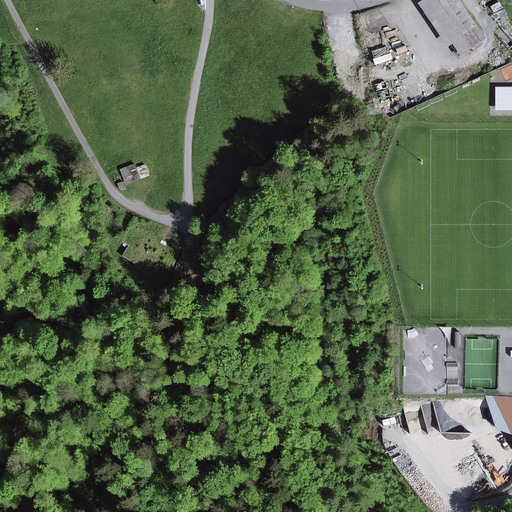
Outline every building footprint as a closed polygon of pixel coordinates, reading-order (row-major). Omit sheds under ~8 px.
[(490,41),(460,0),(424,0),(421,2),(463,61),(490,41)] [(511,64),(502,68),(506,79),(511,76),(511,64)] [(511,85),(495,87),(496,111),(511,110),(511,85)] [(125,181),(150,177),(147,162),(123,166),(125,181)] [(511,397),(485,396),(499,430),(511,434),(511,397)]
